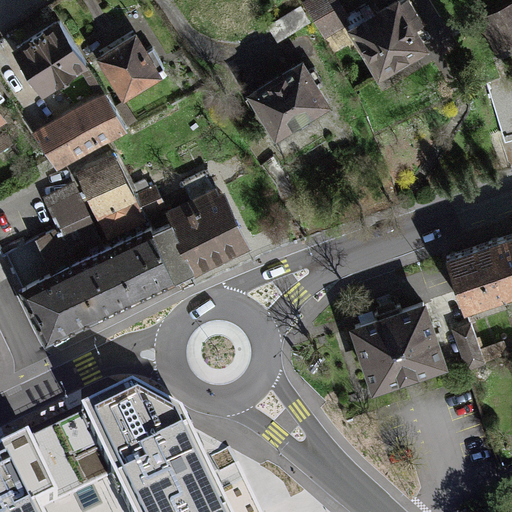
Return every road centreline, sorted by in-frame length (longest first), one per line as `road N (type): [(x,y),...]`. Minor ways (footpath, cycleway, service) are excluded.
road 1 (tertiary): [(511,195),(346,252),(239,312)]
road 2 (residential): [(383,511),(250,390)]
road 3 (tertiary): [(42,390),(115,357),(170,351)]
